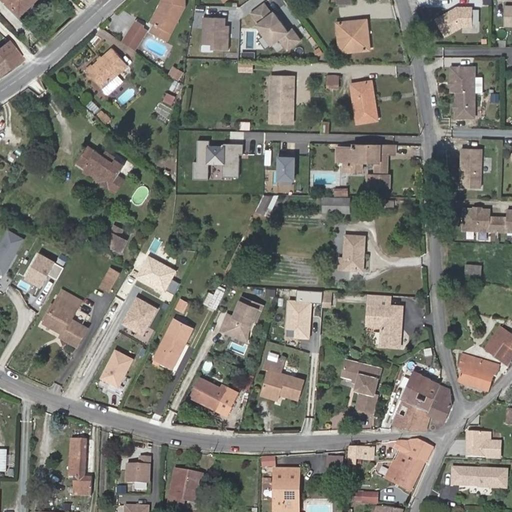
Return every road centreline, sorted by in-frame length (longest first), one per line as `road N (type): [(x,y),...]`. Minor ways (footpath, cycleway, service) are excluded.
road 1 (residential): [(456,426),(393,439),(196,439),(0,374)]
road 2 (residential): [(456,426),(424,87),(401,0)]
road 3 (tertiary): [(0,93),(110,0)]
